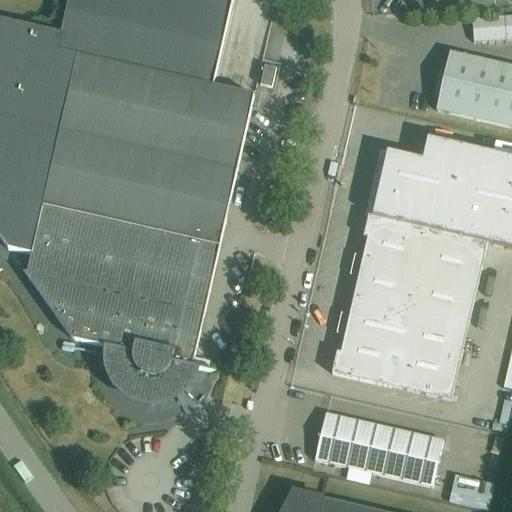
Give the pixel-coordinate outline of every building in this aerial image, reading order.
[(31,258),(27,276),(22,270),(71,340),(74,342),(116,351),(115,354),(115,358),(115,361),(115,364),(115,367),(116,370),(117,373),(118,376),(119,379),(121,381),(123,384),(125,386),(127,388),(130,390),(132,392),(135,394),(138,395),(141,396),(144,397),(148,398),(153,398),(156,398),(159,397),(162,397),(167,395),(169,394),(172,393),(176,390),(179,387),(183,383),(184,381),(186,378),(187,375),(188,374),(188,372),(189,369),(209,373),(210,371),(193,367),(254,98),(214,88),(233,0),(69,0),(61,36),(0,22),(0,239),(8,251),(31,258)] [(436,113),(511,129),(511,68),(450,54),(436,113)] [(368,240),(363,263),(359,262),(356,274),(360,275),(349,321),(345,320),(343,332),(346,333),(341,356),(337,355),(332,376),(451,404),(487,246),(511,251),(511,160),(428,141),(423,162),(388,154),(373,219),(369,218),(364,239),(368,240)] [(315,463),(433,490),(444,443),(326,416),(315,463)] [(478,511),(497,511),(503,489),(461,479),(455,506),(478,511)] [(371,511),(294,494),(284,511),(371,511)]
